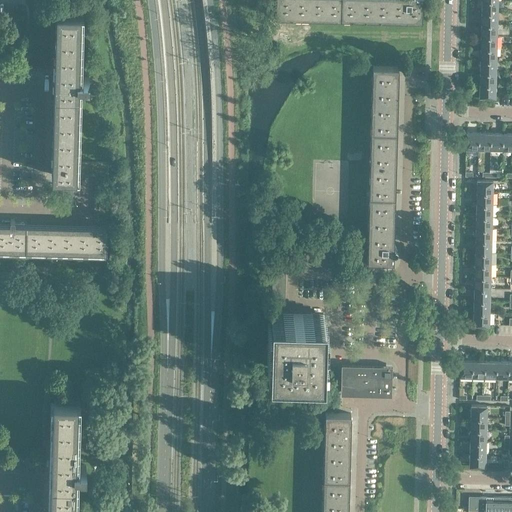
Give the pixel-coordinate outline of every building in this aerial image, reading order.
[(276,0),(276,16),(285,16),(285,17),(292,17),(292,16),(301,16),(301,17),(308,18),(308,17),(317,17),(317,18),(324,18),(324,17),(333,17),(333,18),(340,18),(340,17),(349,18),(349,19),(357,19),(357,18),(365,18),(365,19),(373,19),(373,18),(381,19),(381,20),(389,20),(389,19),(397,19),(397,20),(405,20),(405,19),(413,19),(413,20),(421,21),(421,20),(422,20),(422,0),(276,0)] [(497,12),(498,0),(485,0),(482,0),(482,12),(497,12)] [(83,12),(57,11),(57,20),(56,20),(55,28),(56,28),(56,36),(55,36),(55,44),(56,44),(56,52),(55,52),(54,60),(56,60),(55,69),(54,69),(54,76),(55,76),(55,79),(55,84),(55,85),(54,85),(54,92),(55,92),(54,102),(53,102),(53,109),(54,109),(54,118),(53,118),(53,125),(54,125),(53,134),(52,134),(52,142),(53,142),(53,150),(52,150),(52,158),(53,158),(53,166),(52,166),(51,174),(52,174),(52,175),(65,175),(72,175),(79,176),(79,175),(79,162),(81,83),(83,83),(83,84),(89,84),(89,76),(83,76),(83,77),(81,77),(83,13),(83,12)] [(497,24),(497,12),(482,12),(481,24),(497,24)] [(497,36),(497,24),(481,24),(481,36),(497,36)] [(496,48),(497,36),(481,36),(481,48),(496,48)] [(496,60),(496,48),(481,48),(480,60),(496,60)] [(496,72),(496,60),(480,60),(480,72),(496,72)] [(398,67),(373,66),(373,75),(372,75),(371,82),(372,82),(372,91),(371,91),(371,98),(372,98),(372,107),(371,107),(371,114),(372,114),(371,123),(370,123),(370,130),(371,130),(371,139),(370,139),(370,147),(371,147),(370,155),(369,155),(369,163),(370,163),(370,171),(369,171),(369,179),(370,179),(370,187),(369,187),(368,195),(369,195),(369,204),(368,204),(368,211),(369,211),(369,220),(368,220),(368,227),(369,228),(368,236),(367,236),(367,244),(368,244),(368,252),(367,252),(367,260),(368,260),(393,261),(393,260),(393,253),(394,253),(395,253),(396,252),(397,252),(397,251),(397,250),(397,249),(397,248),(397,247),(396,247),(396,246),(395,246),(395,244),(394,242),(393,240),(393,238),(393,235),(394,235),(398,67)] [(495,84),(496,72),(480,72),(480,84),(495,84)] [(495,97),(495,84),(480,84),(479,96),(495,97)] [(478,148),(479,132),(466,132),(466,148),(478,148)] [(490,148),(491,133),(479,132),(478,148),(490,148)] [(502,149),(503,133),(491,133),(490,148),(502,149)] [(511,148),(511,133),(503,133),(502,149),(511,148)] [(109,163),(85,162),(85,175),(85,174),(90,174),(90,175),(95,175),(95,176),(108,176),(109,163)] [(477,180),(477,192),(492,192),(493,180),(477,180)] [(492,204),(492,192),(477,192),(476,204),(492,204)] [(492,216),(492,204),(476,204),(476,216),(492,216)] [(491,228),(492,216),(476,216),(476,228),(491,228)] [(0,248),(106,251),(107,226),(106,226),(26,224),(27,218),(15,218),(15,223),(0,223),(0,248)] [(491,240),(491,228),(476,228),(476,240),(491,240)] [(491,252),(491,240),(476,240),(475,252),(491,252)] [(282,260),(282,252),(273,252),(273,259),(282,260)] [(490,264),(491,252),(475,252),(475,264),(490,264)] [(285,265),(286,265),(286,260),(274,260),(274,270),(286,270),(285,270),(285,265)] [(490,276),(490,264),(475,264),(475,276),(490,276)] [(490,288),(490,276),(475,276),(474,288),(490,288)] [(489,300),(490,288),(474,288),(474,300),(489,300)] [(489,312),(489,300),(474,300),(474,312),(489,312)] [(324,311),(270,310),(270,320),(267,320),(267,332),(270,332),(270,339),(267,339),(266,358),(269,358),(269,368),(288,369),(288,371),(304,372),(304,369),(323,370),(323,364),(323,359),(325,359),(326,333),(326,322),(324,322),(324,311)] [(489,325),(489,312),(474,312),(473,324),(489,325)] [(472,376),(473,360),(460,360),(460,376),(472,376)] [(484,376),(485,361),(473,360),(472,376),(484,376)] [(496,377),(497,361),(485,361),(484,376),(496,377)] [(508,377),(509,361),(497,361),(496,377),(508,377)] [(392,365),(342,364),(341,394),(391,395),(392,365)] [(76,511),(78,472),(80,472),(80,473),(86,473),(86,465),(80,465),(80,466),(78,466),(80,402),(80,401),(54,400),(54,409),(52,409),(52,417),(53,417),(53,425),(52,425),(52,433),(53,433),(53,441),(52,441),(51,449),(52,449),(52,458),(51,458),(51,465),(52,465),(52,468),(52,473),(52,474),(51,474),(51,481),(52,481),(51,491),(50,491),(50,498),(51,498),(51,507),(50,507),(49,511),(76,511)] [(487,405),(471,405),(471,417),(486,417),(487,405)] [(347,511),(350,422),(351,413),(325,413),(324,453),(323,453),(323,461),(324,461),(324,469),(323,469),(323,477),(324,477),(323,486),(322,486),(322,493),(323,494),(323,502),(322,502),(322,510),(323,510),(322,511),(347,511)] [(486,429),(486,417),(471,417),(470,429),(486,429)] [(486,441),(486,429),(470,429),(470,441),(486,441)] [(485,453),(486,441),(470,441),(470,453),(485,453)] [(485,466),(485,453),(470,453),(470,465),(485,466)] [(511,511),(511,496),(493,496),(493,502),(486,502),(486,496),(479,496),(470,496),(470,495),(469,495),(468,510),(470,510),(469,511),(511,511)]
